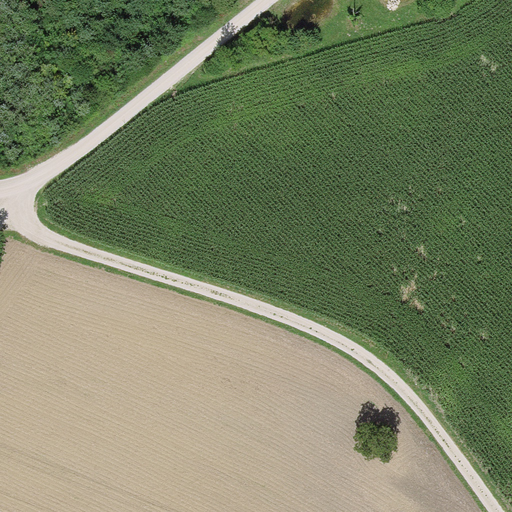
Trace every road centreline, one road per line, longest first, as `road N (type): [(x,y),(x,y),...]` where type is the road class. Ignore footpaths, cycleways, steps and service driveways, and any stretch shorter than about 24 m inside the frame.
road 1 (track): [(0,193),(22,225),(340,345),(391,382),(493,511)]
road 2 (track): [(267,0),(81,151),(0,190)]
